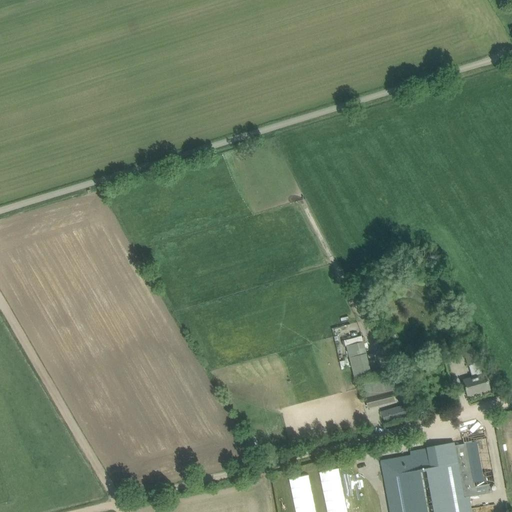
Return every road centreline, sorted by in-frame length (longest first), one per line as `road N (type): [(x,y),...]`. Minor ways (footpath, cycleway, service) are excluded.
road 1 (unclassified): [(0,212),(511,55)]
road 2 (track): [(123,502),(410,430)]
road 3 (track): [(0,298),(123,502)]
